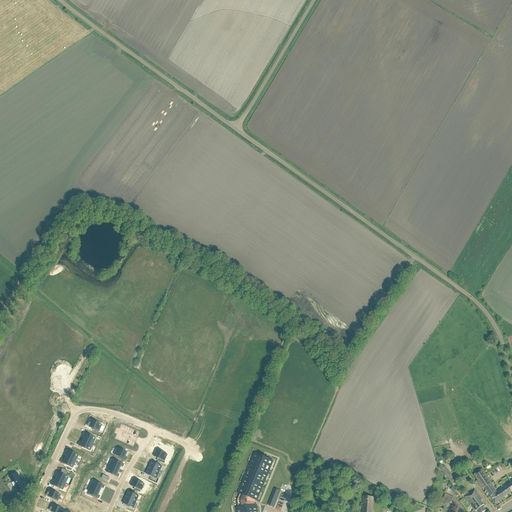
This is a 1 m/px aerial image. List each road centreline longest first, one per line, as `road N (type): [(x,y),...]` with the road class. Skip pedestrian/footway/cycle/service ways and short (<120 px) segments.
road 1 (unclassified): [(511,376),(499,335),(475,301),(235,129)]
road 2 (unclassified): [(235,129),(59,0)]
road 3 (unclassified): [(235,129),(313,0)]
